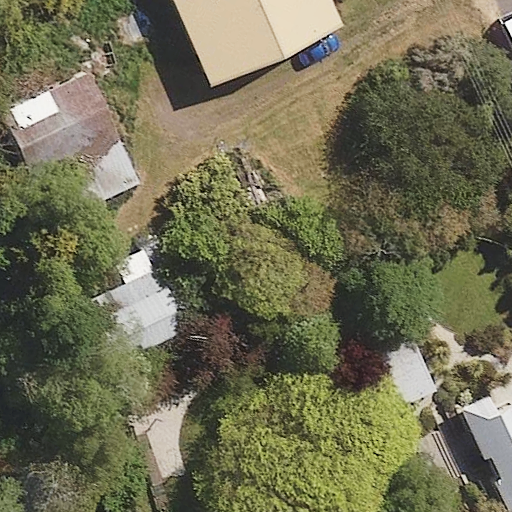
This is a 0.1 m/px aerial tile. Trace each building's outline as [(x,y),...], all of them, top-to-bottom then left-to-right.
[(164,0),(198,79),(333,22),(323,0),(164,0)] [(101,109),(82,67),(0,104),(0,126),(43,220),(146,173),(114,104),(101,109)] [(179,327),(141,243),(109,258),(119,281),(87,296),(114,356),(179,327)] [(427,386),(398,329),(354,352),(383,408),(427,386)] [(511,511),(511,395),(507,384),(458,403),(500,511),(511,511)]
